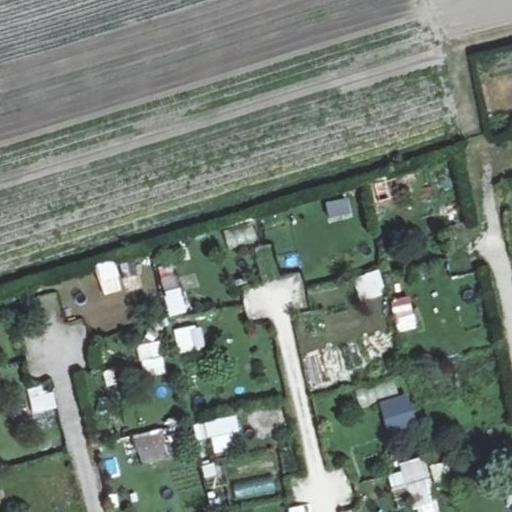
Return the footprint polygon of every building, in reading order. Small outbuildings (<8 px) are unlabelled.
[(323,201),(330,224),(352,218),(346,195),(323,201)] [(441,219),(462,213),(458,199),(437,205),(441,219)] [(377,269),(348,278),(353,293),(382,284),(377,269)] [(164,298),(150,302),(155,318),(184,308),(173,273),(157,278),(164,298)] [(396,314),(399,332),(416,328),(413,311),(396,314)] [(173,341),(175,354),(199,351),(197,337),(173,341)] [(136,344),(143,377),(167,373),(160,339),(136,344)] [(403,371),(367,382),(377,415),(413,405),(403,371)] [(234,413),(191,423),(195,439),(238,430),(234,413)] [(134,435),(140,462),(167,456),(162,429),(134,435)] [(361,494),(388,493),(388,477),(360,478),(361,494)]
